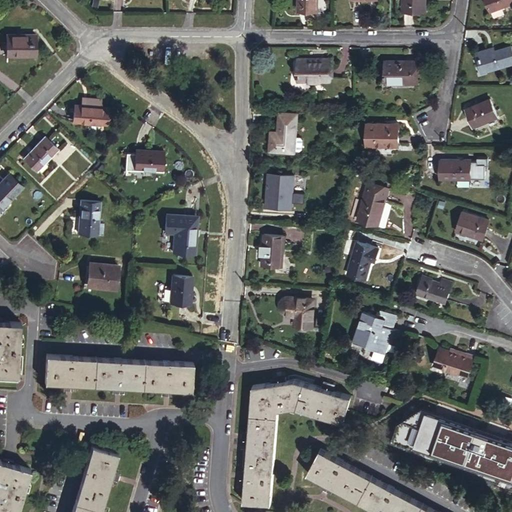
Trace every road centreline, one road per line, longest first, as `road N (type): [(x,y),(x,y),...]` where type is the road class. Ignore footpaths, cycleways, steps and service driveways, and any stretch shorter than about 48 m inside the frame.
road 1 (residential): [(222,417),(127,425),(36,415),(28,399),(33,308),(0,302)]
road 2 (residential): [(244,35),(456,39)]
road 3 (residential): [(98,47),(240,156)]
road 4 (residential): [(229,334),(240,156)]
road 5 (residential): [(244,35),(129,34),(98,47)]
road 6 (residential): [(98,47),(0,143)]
road 7 (residential): [(240,156),(244,35)]
